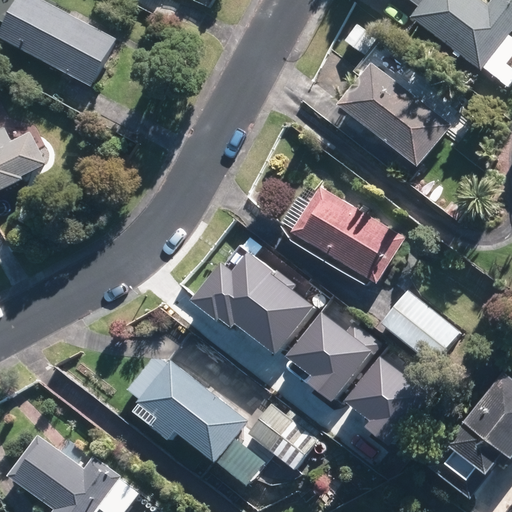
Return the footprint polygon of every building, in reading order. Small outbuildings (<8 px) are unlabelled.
[(114,42),(31,0),(29,0),(10,38),(94,81),(114,42)] [(414,0),(426,9),(421,17),(484,65),(511,29),(511,1),(510,0),(500,0),(492,11),(476,0),(414,0)] [(449,126),(378,71),(350,106),(422,161),(449,126)] [(0,136),(0,192),(46,168),(31,140),(8,152),(0,136)] [(404,240),(325,193),(302,232),(381,278),(404,240)] [(230,328),(235,323),(276,356),(315,308),(248,253),(232,272),(221,263),(190,301),(217,322),(219,319),(230,328)] [(464,332),(401,283),(370,323),(433,372),(464,332)] [(287,355),(312,375),(306,382),(335,405),(383,345),(354,321),(346,330),(322,311),(287,355)] [(365,430),(383,445),(429,387),(384,351),(344,401),(371,422),(365,430)] [(244,422),(174,366),(140,410),(171,434),(178,424),(218,455),(244,422)] [(511,382),(503,376),(454,441),(492,469),(507,448),(511,451),(511,382)] [(323,439),(276,402),(250,435),(298,472),(323,439)] [(132,511),(144,495),(97,461),(89,473),(43,440),(18,475),(64,508),(60,511),(132,511)]
